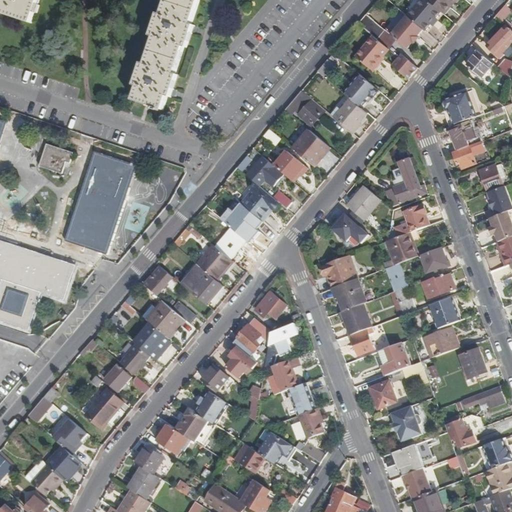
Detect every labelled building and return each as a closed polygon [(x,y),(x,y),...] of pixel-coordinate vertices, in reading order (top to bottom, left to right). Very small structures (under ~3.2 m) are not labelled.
[(0,0),(0,13),(32,24),(39,0),(0,0)] [(166,0),(162,16),(158,15),(151,37),(155,38),(146,65),(142,64),(135,87),(138,88),(134,101),(154,108),(153,111),(159,113),(160,110),(164,111),(168,97),(171,98),(173,94),(179,76),(175,75),(184,47),(188,48),(193,31),(195,26),(192,25),(199,0),(166,0)] [(426,0),(445,16),(451,9),(450,8),(456,0),(426,0)] [(376,39),(383,30),(367,16),(359,25),(374,37),(376,39)] [(451,31),(456,25),(448,18),(443,25),(451,31)] [(511,42),(511,30),(506,25),(487,48),(500,60),(504,55),(502,54),(511,42)] [(376,39),(374,37),(357,58),(372,71),(389,50),(376,39)] [(494,65),(479,52),(467,66),(483,79),(494,65)] [(390,65),(409,81),(419,69),(400,53),(397,57),(390,65)] [(511,67),(505,61),(498,68),(510,79),(510,78),(511,69),(511,67)] [(319,84),(324,77),(319,73),(313,79),(319,84)] [(286,111),(291,115),(295,110),(297,112),(304,103),(309,107),(302,115),(313,125),(325,110),(303,91),(286,111)] [(449,111),(455,126),(475,119),(481,116),(472,92),(466,94),(443,103),(446,112),(449,111)] [(351,100),(342,111),(336,119),(353,133),(368,114),(351,100)] [(339,108),(332,116),(336,119),(342,111),(339,108)] [(471,122),(450,131),(453,139),(457,138),(459,145),(477,139),(471,122)] [(268,130),(265,136),(277,144),(280,138),(268,130)] [(322,159),(331,148),(310,131),(294,150),(316,169),(323,161),(322,159)] [(481,143),(454,153),(458,165),(461,164),(463,171),(488,161),(485,152),(481,143)] [(74,154),(47,145),(40,167),(62,174),(67,163),(71,164),(74,154)] [(288,152),(275,167),(292,181),(305,167),(288,152)] [(107,255),(137,166),(95,153),(66,241),(107,255)] [(252,161),(247,157),(238,168),(243,173),(252,161)] [(256,183),(260,187),(265,181),(273,187),(280,179),(267,168),(269,166),(261,160),(247,176),(256,183)] [(396,190),(387,193),(392,208),(428,194),(425,186),(420,188),(409,160),(400,164),(407,183),(395,188),(396,190)] [(497,167),(481,173),(488,192),(504,186),(497,167)] [(365,187),(348,207),(365,222),(382,201),(365,187)] [(262,188),(245,208),(263,223),(271,213),(273,214),(276,214),(278,213),(279,211),(280,210),(281,207),(281,206),(280,204),(277,201),(262,188)] [(280,204),(287,209),(293,203),(283,194),(277,201),(280,204)] [(492,196),(479,201),(486,219),(499,214),(492,196)] [(405,213),(412,233),(427,227),(423,216),(426,215),(423,207),(405,213)] [(497,235),(500,243),(511,238),(511,221),(509,213),(491,219),(494,228),(497,235)] [(333,230),(348,243),(360,227),(346,215),(333,230)] [(480,216),(471,220),(473,226),(482,223),(480,216)] [(236,219),(228,229),(235,235),(230,239),(245,251),(257,237),(236,219)] [(279,236),(267,226),(263,232),(274,242),(279,236)] [(378,235),(371,238),(373,244),(381,241),(378,235)] [(389,242),(387,242),(394,260),(412,253),(405,236),(389,242)] [(511,238),(500,243),(499,243),(507,267),(508,267),(511,265),(511,238)] [(76,266),(0,240),(0,279),(2,280),(0,286),(0,321),(29,331),(42,293),(64,301),(76,266)] [(198,265),(199,266),(217,282),(233,262),(214,246),(198,265)] [(443,248),(421,256),(428,274),(450,266),(443,248)] [(340,262),(327,268),(334,285),(341,283),(337,272),(343,270),(340,262)] [(387,269),(396,293),(408,288),(399,264),(394,266),(387,269)] [(217,282),(199,266),(183,286),(207,305),(223,286),(217,282)] [(158,297),(174,278),(162,268),(145,287),(158,297)] [(435,277),(422,282),(429,300),(456,289),(451,275),(436,280),(435,277)] [(368,303),(359,280),(333,289),(336,300),(339,299),(344,312),(365,304),(368,303)] [(269,314),(277,320),(288,307),(271,293),(256,311),(266,318),(269,314)] [(404,316),(400,303),(396,293),(391,294),(399,318),(404,316)] [(413,298),(400,303),(404,316),(418,311),(413,298)] [(439,330),(460,322),(451,298),(431,306),(439,330)] [(126,302),(122,307),(132,316),(136,311),(126,302)] [(156,328),(169,339),(185,320),(173,310),(164,302),(148,321),(156,328)] [(173,310),(185,320),(190,324),(197,317),(179,302),(173,310)] [(365,304),(344,312),(342,312),(351,336),(352,336),(367,330),(373,328),(365,304)] [(262,336),(270,343),(272,334),(272,333),(256,319),(234,344),(239,347),(251,358),(261,346),(257,342),(262,336)] [(272,334),(270,343),(265,370),(273,367),(276,357),(279,356),(280,358),(292,353),(287,341),(299,336),(295,325),(272,334)] [(169,339),(156,328),(151,334),(156,339),(150,345),(140,337),(135,343),(136,344),(151,356),(157,362),(173,342),(169,339)] [(426,337),(433,358),(459,349),(451,328),(426,337)] [(375,350),(367,330),(352,336),(360,356),(375,350)] [(93,340),(81,354),(85,358),(90,352),(92,353),(99,345),(93,340)] [(134,375),(151,356),(136,344),(120,363),(134,375)] [(402,344),(381,352),(387,366),(382,368),(386,376),(402,370),(411,367),(402,344)] [(251,358),(239,347),(231,357),(234,360),(227,368),(239,379),(249,367),(253,370),(258,364),(251,358)] [(479,349),(461,356),(469,380),(488,373),(479,349)] [(287,391),(297,387),(291,370),(299,367),(295,358),(273,367),(276,375),(269,378),(276,395),(287,391)] [(423,385),(429,383),(422,362),(411,367),(402,370),(405,379),(419,373),(423,385)] [(118,365),(104,382),(119,395),(133,378),(118,365)] [(231,378),(215,366),(203,380),(219,393),(231,378)] [(99,387),(103,380),(96,376),(92,383),(99,387)] [(142,391),(146,385),(137,377),(133,383),(142,391)] [(390,382),(371,389),(379,410),(398,403),(391,384),(390,382)] [(297,387),(287,391),(297,417),(299,416),(316,409),(306,384),(297,387)] [(499,387),(464,401),(467,409),(480,404),(481,406),(487,404),(490,409),(505,403),(499,387)] [(250,393),(260,401),(260,397),(261,390),(255,388),(250,393)] [(52,389),(45,398),(51,403),(59,394),(52,389)] [(108,391),(87,416),(104,430),(124,405),(108,391)] [(195,413),(215,426),(230,405),(210,392),(204,399),(202,398),(198,404),(200,406),(195,413)] [(37,424),(52,404),(51,403),(45,398),(29,416),(37,424)] [(432,412),(439,410),(435,398),(427,401),(432,412)] [(412,407),(392,414),(396,424),(395,424),(398,433),(399,432),(403,442),(422,435),(419,427),(421,427),(422,424),(420,418),(417,417),(416,417),(412,407)] [(322,421),(317,409),(316,409),(299,416),(309,441),(302,452),(303,453),(321,464),(326,455),(317,450),(319,444),(316,436),(324,433),(319,422),(322,421)] [(180,425),(176,431),(202,447),(215,426),(195,413),(190,410),(186,416),(187,418),(182,425),(180,425)] [(465,427),(460,416),(453,418),(454,422),(447,424),(452,439),(456,437),(460,448),(474,443),(470,432),(467,433),(465,427)] [(389,444),(400,440),(391,417),(381,421),(389,444)] [(63,447),(73,455),(78,449),(77,448),(82,442),(88,434),(70,419),(54,439),(63,447)] [(191,441),(168,426),(157,442),(178,455),(182,448),(185,450),(191,441)] [(446,437),(427,444),(431,454),(445,448),(444,446),(449,444),(446,437)] [(511,452),(508,454),(503,440),(481,448),(487,465),(490,464),(492,470),(510,463),(511,462),(511,452)] [(269,460),(290,473),(303,453),(302,452),(287,442),(280,453),(275,450),(269,460)] [(425,469),(416,445),(410,447),(396,453),(395,453),(404,476),(425,469)] [(47,465),(48,466),(64,480),(67,482),(83,464),(73,455),(63,447),(47,465)] [(142,467),(154,475),(164,458),(147,447),(136,463),(142,467)] [(237,461),(240,463),(257,473),(266,458),(250,448),(248,453),(244,450),(237,461)] [(0,480),(12,467),(0,455),(0,480)] [(228,458),(225,462),(232,466),(234,462),(228,458)] [(455,460),(443,465),(446,472),(458,468),(455,460)] [(234,484),(241,472),(232,466),(225,462),(217,473),(234,484)] [(511,469),(510,463),(492,470),(487,472),(496,495),(509,490),(511,488),(511,469)] [(64,480),(48,466),(32,484),(46,497),(56,485),(58,487),(64,480)] [(161,479),(154,475),(142,467),(128,488),(132,490),(147,500),(161,479)] [(453,472),(457,483),(466,480),(462,469),(453,472)] [(444,488),(455,484),(452,477),(441,481),(444,488)] [(184,493),(189,485),(181,480),(176,488),(184,493)] [(339,482),(336,489),(344,492),(347,485),(339,482)] [(221,511),(242,511),(247,506),(216,486),(206,502),(221,511)] [(257,492),(252,500),(267,509),(272,501),(268,499),(271,494),(262,488),(259,493),(257,492)] [(358,498),(344,492),(336,489),(332,497),(334,498),(354,506),(358,498)] [(147,500),(132,490),(127,498),(129,499),(120,511),(148,511),(153,504),(147,500)] [(414,499),(418,511),(446,511),(438,490),(414,499)] [(477,511),(487,511),(485,505),(493,502),(496,511),(502,511),(511,508),(511,497),(509,490),(496,495),(474,503),(477,511)] [(279,497),(294,506),(297,500),(283,491),(279,497)] [(38,495),(33,502),(35,504),(29,511),(31,511),(44,511),(50,504),(38,495)] [(354,506),(334,498),(327,511),(360,511),(361,509),(354,506)] [(189,511),(199,511),(203,507),(196,502),(189,511)]
